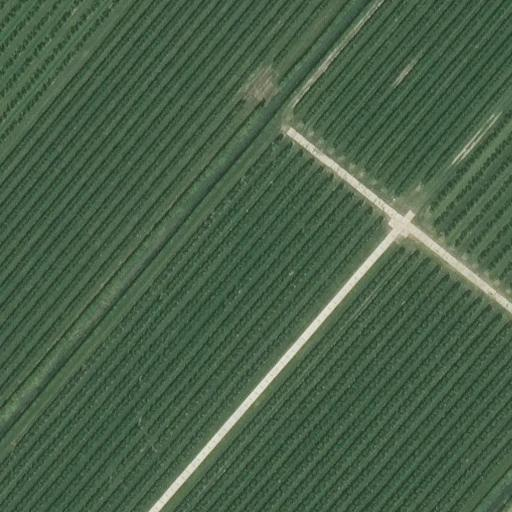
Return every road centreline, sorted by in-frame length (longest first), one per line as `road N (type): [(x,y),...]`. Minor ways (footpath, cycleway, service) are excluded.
road 1 (track): [(155,511),(402,224),(285,129)]
road 2 (track): [(402,224),(511,310)]
